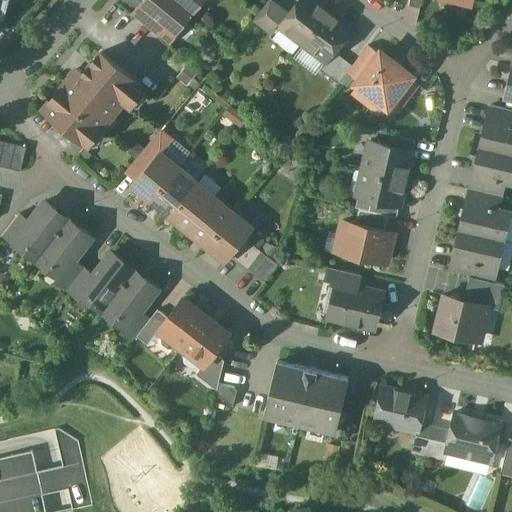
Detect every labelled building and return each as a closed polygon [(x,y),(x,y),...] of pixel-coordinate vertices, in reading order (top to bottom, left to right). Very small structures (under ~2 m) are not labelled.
[(193,13),(177,0),(145,0),(140,6),(141,6),(166,27),(175,34),(193,13)] [(177,0),(193,13),(203,0),(177,0)] [(289,15),(270,0),(255,19),(272,32),(279,23),(281,25),(289,15)] [(330,10),(316,0),(300,0),(289,15),(281,25),(279,27),(303,45),(330,10)] [(422,0),(410,0),(409,6),(420,9),(422,0)] [(166,27),(141,6),(134,16),(158,36),(166,27)] [(352,27),(330,10),(303,45),(325,62),(334,51),(352,27)] [(380,54),(369,45),(353,65),(348,72),(359,81),(380,54)] [(353,65),(334,51),(325,62),(320,70),(339,84),(348,72),(353,65)] [(411,76),(381,52),(380,54),(359,81),(358,82),(359,84),(353,92),(371,106),(377,98),(388,106),(398,93),(406,99),(418,83),(410,77),(411,76)] [(84,74),(77,69),(44,109),(87,145),(125,100),(131,105),(145,88),(102,53),(84,74)] [(511,110),(491,105),(488,120),(511,125),(511,110)] [(511,125),(488,120),(487,119),(480,147),(511,154),(511,125)] [(173,138),(162,129),(151,143),(161,151),(162,152),(173,138)] [(416,139),(392,134),(389,145),(413,151),(416,139)] [(26,148),(0,141),(0,166),(21,171),(26,148)] [(389,145),(370,141),(363,168),(407,178),(413,151),(389,145)] [(161,151),(151,143),(128,171),(138,179),(161,151)] [(511,154),(480,147),(474,174),(475,174),(506,182),(511,183),(511,154)] [(138,179),(132,185),(151,200),(179,166),(162,152),(161,151),(138,179)] [(179,166),(151,200),(170,216),(198,182),(179,166)] [(407,178),(363,168),(357,195),(373,199),(400,205),(407,178)] [(506,182),(475,174),(471,188),(502,196),(506,182)] [(198,182),(170,216),(188,231),(216,197),(198,182)] [(502,196),(471,188),(468,203),(499,210),(502,196)] [(216,197),(188,231),(207,246),(235,212),(216,197)] [(400,205),(373,199),(370,210),(390,215),(397,217),(400,205)] [(29,221),(17,237),(18,237),(26,243),(26,248),(25,250),(37,260),(69,219),(67,217),(61,218),(56,214),(57,212),(57,209),(47,201),(44,202),(29,221)] [(468,203),(467,203),(460,230),(504,240),(510,213),(499,210),(468,203)] [(370,210),(359,208),(355,224),(386,231),(390,215),(370,210)] [(235,212),(207,246),(225,261),(230,255),(244,238),(253,227),(235,212)] [(19,214),(3,234),(14,243),(18,237),(17,237),(29,221),(19,214)] [(69,219),(37,260),(50,269),(52,266),(55,266),(63,272),(64,273),(74,261),(91,239),(91,236),(81,228),(78,228),(76,230),(71,226),(71,220),(69,219)] [(355,224),(343,221),(340,232),(344,239),(341,251),(387,262),(391,246),(387,245),(390,232),(355,224)] [(504,240),(460,230),(454,257),(455,257),(482,264),(497,267),(504,240)] [(244,238),(230,255),(240,262),(253,245),(244,238)] [(253,245),(240,262),(248,269),(262,252),(253,245)] [(278,265),(262,252),(248,269),(265,282),(278,265)] [(93,276),(83,288),(85,289),(93,295),(93,299),(91,301),(103,311),(135,270),(133,269),(127,270),(122,266),(123,264),(123,261),(113,253),(110,253),(93,276)] [(482,264),(455,257),(451,272),(470,276),(479,278),(482,264)] [(74,261),(64,273),(63,272),(57,280),(68,288),(84,268),(74,261)] [(497,267),(482,264),(479,278),(494,282),(497,267)] [(360,274),(328,266),(325,279),(337,282),(337,281),(357,286),(360,274)] [(84,268),(68,288),(78,297),(85,289),(83,288),(93,276),(84,268)] [(135,270),(103,311),(116,321),(118,318),(122,318),(129,324),(131,325),(141,312),(158,290),(157,287),(147,280),(144,280),(143,282),(138,278),(137,272),(135,270)] [(479,278),(470,276),(464,299),(485,304),(484,306),(499,310),(505,285),(479,278)] [(357,286),(337,281),(337,282),(328,318),(349,323),(350,325),(357,326),(359,325),(371,328),(376,325),(384,292),(357,286)] [(464,299),(444,295),(436,330),(476,340),(484,306),(485,304),(464,299)] [(206,315),(184,298),(168,318),(159,329),(160,330),(165,334),(163,338),(163,342),(169,347),(174,346),(176,342),(182,347),(206,315)] [(150,320),(137,336),(148,345),(160,330),(159,329),(168,318),(158,309),(150,320)] [(141,312),(131,325),(129,324),(123,331),(134,340),(150,320),(141,312)] [(229,333),(206,315),(182,347),(188,351),(185,355),(186,360),(191,364),(196,363),(199,360),(204,364),(205,364),(214,353),(229,333)] [(214,353),(205,364),(204,364),(196,374),(217,390),(219,384),(224,361),(214,353)] [(349,378),(278,361),(265,416),(336,433),(349,378)] [(235,387),(219,384),(217,390),(216,394),(233,407),(237,391),(235,387)] [(426,397),(384,387),(375,422),(417,432),(418,432),(420,424),(426,397)] [(501,423),(456,412),(451,432),(446,451),(447,451),(458,454),(464,450),(476,453),(480,459),(491,462),(501,423)] [(432,427),(420,424),(418,432),(417,432),(412,451),(425,454),(432,427)] [(451,432),(432,427),(425,454),(446,459),(447,451),(446,451),(451,432)] [(38,470),(34,450),(0,457),(0,511),(46,511),(42,494),(67,489),(72,510),(93,505),(79,440),(60,429),(55,430),(62,465),(38,470)] [(511,440),(509,439),(501,474),(511,476),(511,440)]
